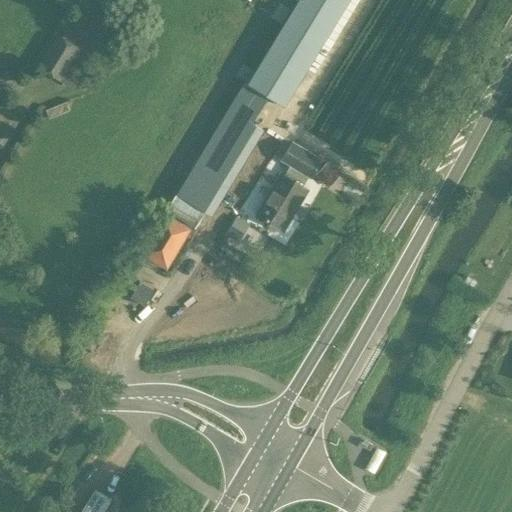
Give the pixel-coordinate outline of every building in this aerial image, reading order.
[(255,72),(248,84),(244,82),(227,109),(229,110),(167,210),(196,226),(256,126),(252,124),(268,97),(284,106),(348,0),(299,0),(292,12),(284,25),(255,72)] [(272,17),(284,25),(292,12),(280,4),(272,17)] [(59,79),(78,49),(58,36),(39,67),(59,79)] [(248,84),(255,72),(243,64),(235,77),(244,82),(248,84)] [(46,111),(49,119),(69,111),(66,103),(46,111)] [(311,178),(322,160),(293,143),(282,161),(291,167),(285,176),(280,173),(255,215),(283,232),(308,190),(302,187),(308,177),(311,178)] [(326,164),(316,175),(324,183),(335,172),(326,164)] [(160,227),(143,255),(166,268),(189,231),(166,217),(162,215),(156,225),(160,227)] [(236,217),(225,234),(238,241),(248,224),(236,217)] [(207,259),(201,268),(207,272),(213,263),(207,259)] [(464,282),(473,288),(477,282),(467,276),(464,282)] [(153,291),(140,283),(131,299),(144,307),(153,291)] [(103,511),(110,500),(94,491),(81,511),(103,511)]
